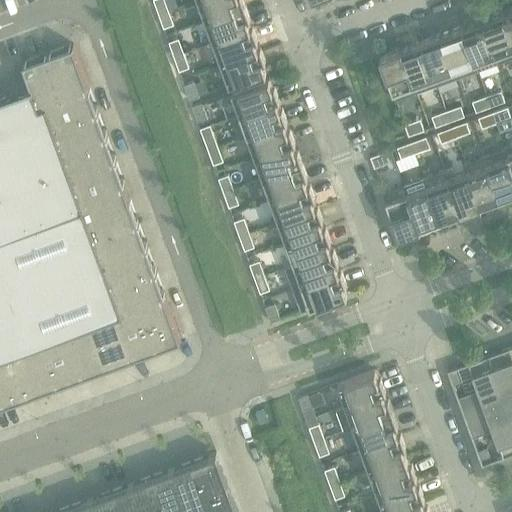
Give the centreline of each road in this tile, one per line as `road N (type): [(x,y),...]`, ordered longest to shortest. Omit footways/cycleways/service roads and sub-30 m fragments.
road 1 (unclassified): [(225,379),(83,0)]
road 2 (residential): [(395,300),(299,44)]
road 3 (unclassified): [(0,458),(225,379)]
road 4 (residential): [(470,510),(403,324)]
road 5 (unclassified): [(395,300),(276,348),(225,379)]
road 6 (unclassified): [(225,379),(285,371),(403,324)]
road 7 (unclassified): [(276,511),(225,379)]
road 8 (residential): [(299,44),(421,0)]
road 9 (unclassified): [(511,258),(395,300)]
